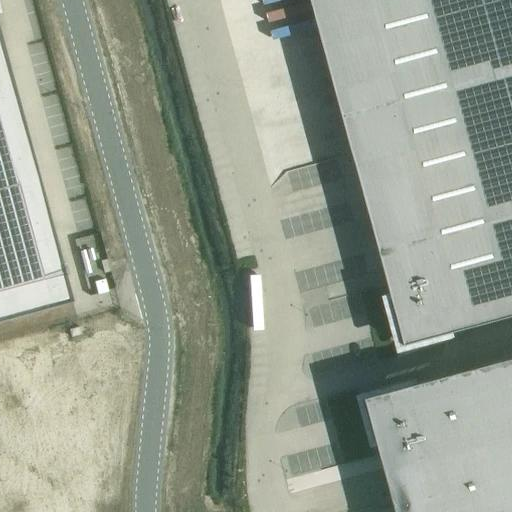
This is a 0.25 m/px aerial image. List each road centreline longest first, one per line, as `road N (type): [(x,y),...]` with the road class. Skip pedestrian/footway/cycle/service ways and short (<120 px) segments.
road 1 (unclassified): [(69,0),(155,327),(144,511)]
road 2 (unknown): [(277,257),(213,0)]
